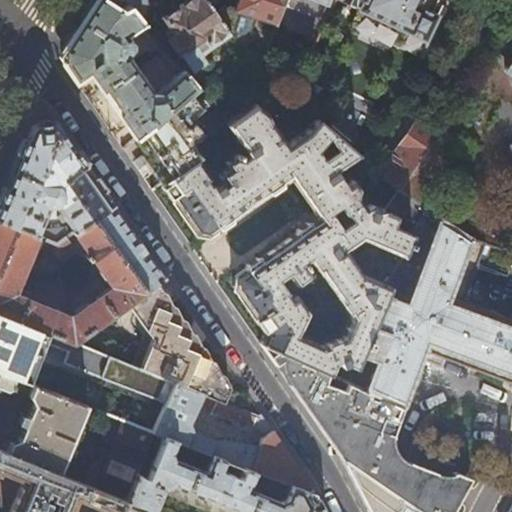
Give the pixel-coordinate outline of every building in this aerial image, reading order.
[(119,11),(104,0),(93,0),(78,23),(62,48),(62,63),(74,80),(87,72),(104,95),(134,137),(188,92),(196,87),(143,26),(139,29),(178,73),(156,93),(150,93),(125,57),(128,51),(127,50),(129,49),(129,45),(127,40),(126,40),(123,35),(142,24),(128,8),(119,11)] [(128,7),(141,0),(104,0),(119,11),(128,8),(128,7)] [(170,40),(194,71),(208,61),(202,53),(229,34),(204,0),(191,0),(179,9),(164,19),(176,36),(170,40)] [(237,0),(234,11),(274,24),(281,0),(237,0)] [(288,0),(287,5),(319,18),(324,5),(326,5),(328,0),(288,0)] [(336,0),(359,9),(358,11),(368,16),(362,29),(364,37),(384,46),(390,41),(396,28),(426,41),(437,15),(431,12),(436,0),(336,0)] [(236,59),(265,81),(269,78),(259,69),(264,55),(248,32),(234,42),(243,54),(236,59)] [(188,92),(134,137),(144,151),(140,154),(145,162),(159,182),(160,183),(194,159),(197,157),(185,140),(188,138),(192,138),(195,136),(197,133),(197,129),(195,126),(192,124),(191,123),(195,120),(191,115),(200,107),(188,92)] [(245,265),(233,273),(232,286),(263,330),(258,342),(329,374),(330,362),(336,360),(337,364),(343,362),(352,366),(387,286),(359,273),(342,248),(359,237),(400,256),(409,233),(393,223),(395,215),(382,210),(383,208),(371,201),(366,204),(358,195),(360,188),(353,180),(345,186),(334,173),(357,154),(315,118),(304,130),(286,143),(269,119),(264,110),(262,108),(268,104),(264,98),(225,125),(238,145),(240,145),(247,156),(242,160),(241,158),(238,158),(238,155),(234,155),(234,157),(230,157),(222,163),(225,169),(215,176),(215,179),(219,185),(211,190),(205,181),(207,179),(194,159),(160,183),(160,184),(169,196),(191,228),(194,232),(205,232),(216,224),(217,227),(231,216),(230,214),(267,188),(268,190),(282,180),(281,178),(289,173),(317,213),(309,219),(308,217),(300,222),(294,227),(295,229),(259,254),(257,252),(250,257),(243,262),(245,265)] [(12,168),(0,196),(0,220),(36,235),(48,207),(54,206),(73,232),(111,204),(112,203),(86,166),(55,121),(30,124),(12,168)] [(397,188),(425,149),(432,138),(415,126),(381,174),(397,188)] [(207,139),(211,144),(218,139),(214,133),(207,139)] [(443,162),(425,149),(397,188),(397,189),(415,202),(443,162)] [(399,405),(417,358),(438,366),(442,356),(511,383),(511,318),(463,300),(483,246),(472,242),(415,202),(397,189),(383,208),(382,210),(395,215),(414,221),(409,233),(400,256),(395,266),(391,276),(387,286),(352,366),(345,382),(399,405)] [(137,241),(111,204),(73,232),(110,284),(69,314),(13,292),(36,235),(0,220),(0,311),(71,341),(124,303),(155,281),(162,276),(137,241)] [(43,238),(49,240),(57,243),(64,238),(66,237),(65,226),(42,228),(43,238)] [(74,252),(64,238),(57,243),(49,240),(42,255),(52,259),(53,261),(64,260),(64,259),(74,252)] [(386,274),(391,276),(395,266),(390,264),(386,274)] [(161,290),(155,281),(124,303),(143,331),(129,364),(173,382),(222,402),(228,386),(215,380),(218,372),(205,366),(209,358),(201,355),(196,353),(199,344),(186,339),(190,331),(176,325),(180,317),(167,312),(170,303),(157,298),(161,290)] [(62,363),(164,403),(173,382),(129,364),(71,341),(0,311),(0,371),(26,382),(42,342),(66,351),(62,363)] [(391,444),(390,437),(390,434),(390,432),(389,432),(399,405),(345,382),(343,388),(325,384),(329,374),(258,342),(311,418),(340,459),(422,511),(448,511),(457,493),(466,474),(450,467),(445,470),(438,470),(434,470),(406,459),(398,455),(393,450),(391,444)] [(0,448),(57,472),(86,405),(26,382),(0,371),(0,448)] [(222,402),(173,382),(164,403),(157,420),(153,431),(164,435),(176,440),(213,454),(224,458),(234,462),(255,470),(291,484),(314,493),(310,486),(297,466),(282,443),(273,430),(260,436),(257,444),(215,439),(214,440),(191,432),(188,423),(197,401),(212,407),(211,409),(212,412),(251,422),(254,415),(222,402)] [(106,442),(113,445),(105,464),(98,461),(90,465),(83,483),(124,500),(139,464),(153,431),(110,414),(103,435),(106,442)] [(124,500),(123,503),(145,511),(150,511),(161,486),(172,482),(247,511),(323,511),(316,498),(314,493),(291,484),(286,496),(281,498),(267,493),(249,485),(255,470),(234,462),(231,471),(220,467),(224,458),(213,454),(207,470),(181,460),(173,457),(171,451),(176,440),(164,435),(151,468),(139,464),(124,500)] [(0,448),(0,470),(22,480),(8,511),(70,511),(76,498),(108,511),(118,511),(123,503),(124,500),(83,483),(57,472),(0,448)] [(422,511),(340,459),(361,498),(368,511),(422,511)] [(145,511),(123,503),(118,511),(145,511)]
